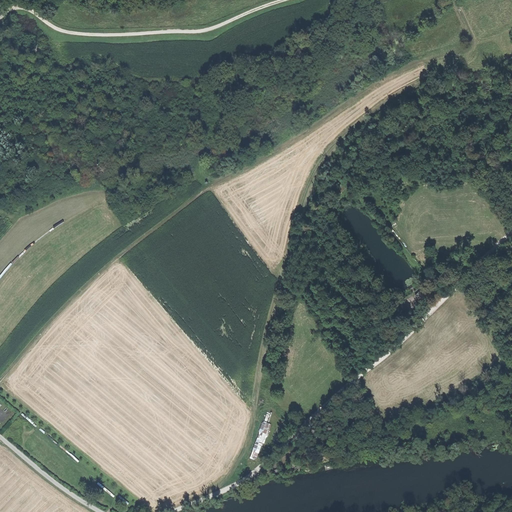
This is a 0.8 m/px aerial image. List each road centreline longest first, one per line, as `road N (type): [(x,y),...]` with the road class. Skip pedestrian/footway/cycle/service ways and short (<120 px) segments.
road 1 (track): [(0,380),(93,276),(188,201),(404,65),(472,44),(470,22),(454,0)]
road 2 (track): [(161,511),(240,481),(511,231)]
road 3 (track): [(282,0),(189,31),(74,33),(19,7),(0,17)]
road 4 (track): [(0,436),(95,511)]
